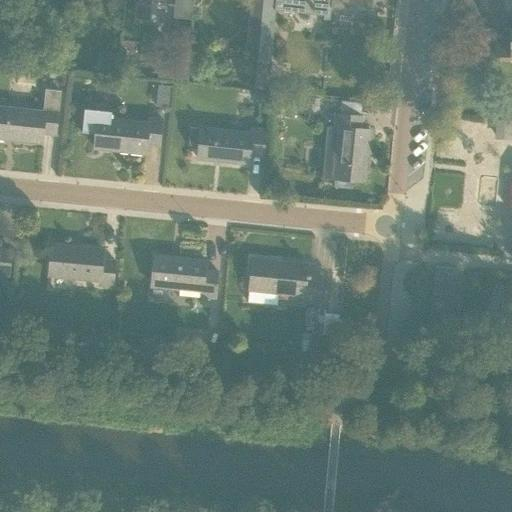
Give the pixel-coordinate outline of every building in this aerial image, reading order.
[(257,0),(250,0),(245,59),(257,61),(258,61),(264,1),(257,0)] [(258,61),(271,62),(276,11),(296,13),(297,4),(312,6),(312,0),(276,0),(276,2),(264,1),(258,61)] [(312,0),(312,6),(321,7),(320,9),(325,9),(325,15),(324,20),(330,20),(331,7),(362,10),(362,0),(312,0)] [(511,30),(496,30),(495,58),(511,58),(511,30)] [(101,53),(99,70),(111,71),(113,54),(101,53)] [(173,63),(172,78),(185,80),(187,64),(173,63)] [(26,83),(26,73),(7,73),(7,83),(26,83)] [(41,135),(55,136),(60,89),(44,87),(42,109),(0,105),(0,140),(40,145),(41,135)] [(259,92),(258,110),(272,112),(273,94),(259,92)] [(148,121),(147,124),(109,121),(110,113),(83,111),(80,135),(94,136),(93,150),(145,155),(146,146),(157,147),(160,122),(148,121)] [(327,127),(322,179),(366,183),(370,131),(360,130),(361,118),(341,116),(335,116),(334,127),(327,127)] [(511,120),(497,120),(496,135),(511,135),(511,120)] [(191,127),(189,145),(199,146),(198,159),(250,164),(251,157),(260,158),(263,132),(251,131),(251,133),(191,127)] [(97,286),(112,288),(114,264),(102,262),(103,252),(52,246),(48,276),(98,281),(97,286)] [(493,266),(494,248),(463,246),(462,265),(493,266)] [(0,276),(7,278),(10,252),(0,250),(0,276)] [(200,297),(215,299),(218,273),(205,272),(206,262),(154,257),(151,287),(201,293),(200,297)] [(303,302),(319,304),(322,282),(306,280),(307,266),(252,260),(249,291),(304,297),(303,302)] [(427,342),(449,345),(458,268),(435,266),(427,342)] [(311,333),(309,356),(335,358),(337,335),(311,333)]
